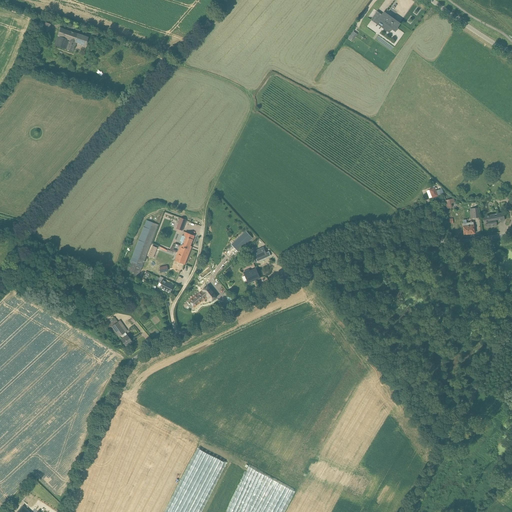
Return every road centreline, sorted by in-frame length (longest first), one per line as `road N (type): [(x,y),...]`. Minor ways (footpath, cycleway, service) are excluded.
road 1 (unclassified): [(63,511),(119,379),(150,350),(325,269),(511,233)]
road 2 (track): [(181,334),(170,308),(198,257),(211,191),(254,101),(171,60)]
road 3 (track): [(12,240),(225,0)]
road 4 (unclassified): [(410,511),(511,329)]
road 5 (unknown): [(171,60),(44,13)]
